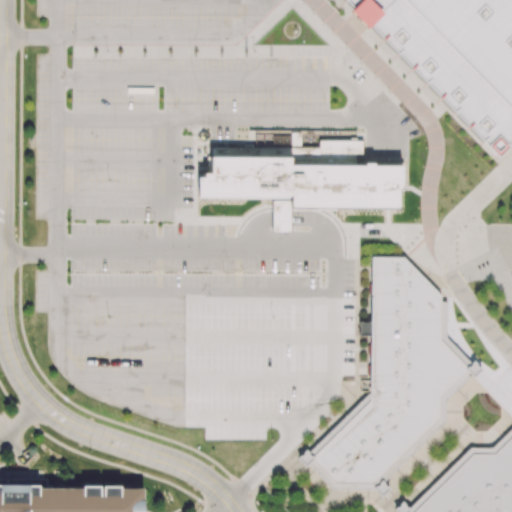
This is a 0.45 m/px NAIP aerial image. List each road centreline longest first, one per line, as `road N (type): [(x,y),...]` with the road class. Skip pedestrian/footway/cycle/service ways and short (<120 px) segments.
road 1 (residential): [(3,0),(1,319),(15,366),(49,411),(186,468),(237,511)]
road 2 (residential): [(451,281),(432,228),(434,145),(425,118),(310,0)]
